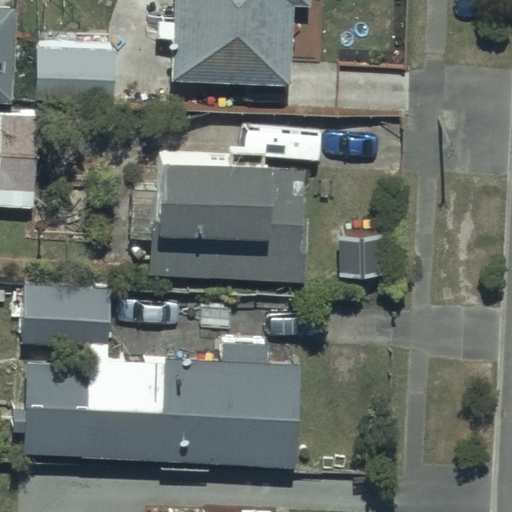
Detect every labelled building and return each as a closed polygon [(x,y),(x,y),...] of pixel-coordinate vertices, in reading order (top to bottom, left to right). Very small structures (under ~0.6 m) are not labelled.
[(308,0),(174,0),(172,80),(289,83),(291,3),(308,4),(308,0)] [(0,101),(13,102),(16,10),(0,9),(0,101)] [(117,47),(37,44),(35,97),(115,100),(117,47)] [(37,110),(0,108),(0,206),(34,207),(37,110)] [(309,162),(158,155),(152,270),(303,277),(309,162)] [(110,283),(20,282),(20,340),(109,341),(110,283)] [(20,450),(296,458),(299,360),(23,352),(20,450)]
